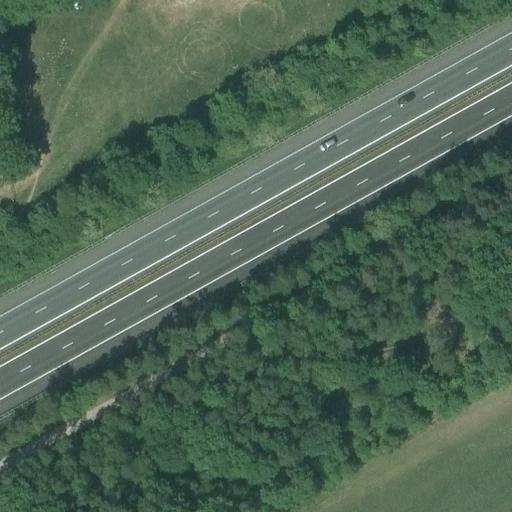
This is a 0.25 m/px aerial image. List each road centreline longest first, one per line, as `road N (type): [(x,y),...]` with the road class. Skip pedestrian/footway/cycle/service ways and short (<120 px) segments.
road 1 (track): [(511,181),(0,467)]
road 2 (motorway): [(511,48),(0,332)]
road 3 (motorway): [(0,384),(511,101)]
